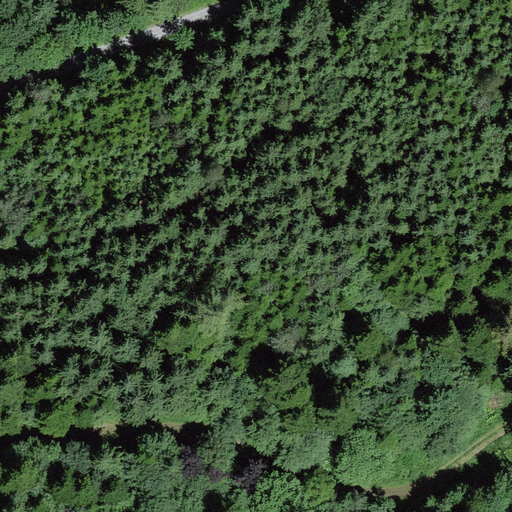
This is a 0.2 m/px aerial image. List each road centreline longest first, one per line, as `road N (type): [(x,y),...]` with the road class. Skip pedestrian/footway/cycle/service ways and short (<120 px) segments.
road 1 (track): [(511,428),(411,488),(351,490),(172,430),(113,425),(0,448)]
road 2 (track): [(250,0),(0,88)]
